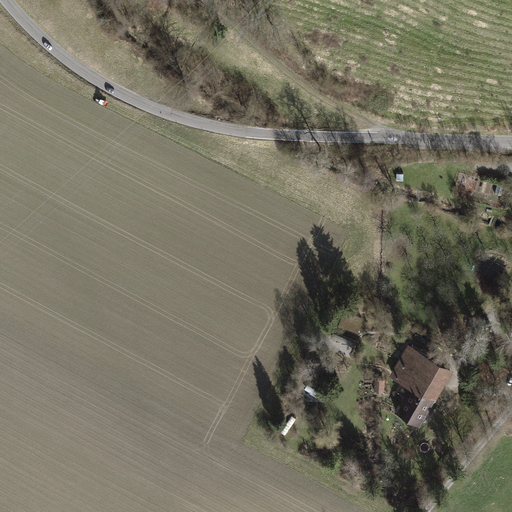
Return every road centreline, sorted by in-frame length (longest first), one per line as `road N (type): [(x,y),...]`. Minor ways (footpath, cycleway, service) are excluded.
road 1 (unclassified): [(511,141),(239,132),(167,113),(62,54),(7,0)]
road 2 (track): [(405,137),(290,74),(207,0)]
road 3 (track): [(427,511),(511,408)]
